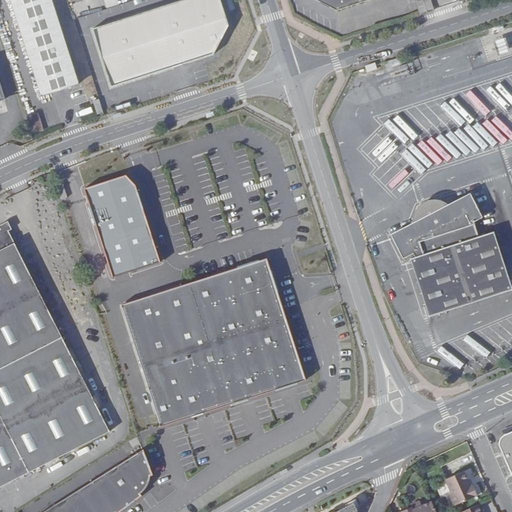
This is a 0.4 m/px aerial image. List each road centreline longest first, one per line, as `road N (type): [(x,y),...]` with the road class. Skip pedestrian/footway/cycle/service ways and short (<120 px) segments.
road 1 (unknown): [(11,171),(31,236),(121,429),(116,444),(11,499)]
road 2 (unclassified): [(293,75),(0,177)]
road 3 (unclassified): [(293,75),(372,329)]
road 4 (unknown): [(379,209),(358,112),(511,56)]
road 5 (unclassified): [(293,75),(511,5)]
road 6 (unknown): [(379,209),(430,335),(511,309)]
road 7 (secondary): [(384,433),(231,511)]
